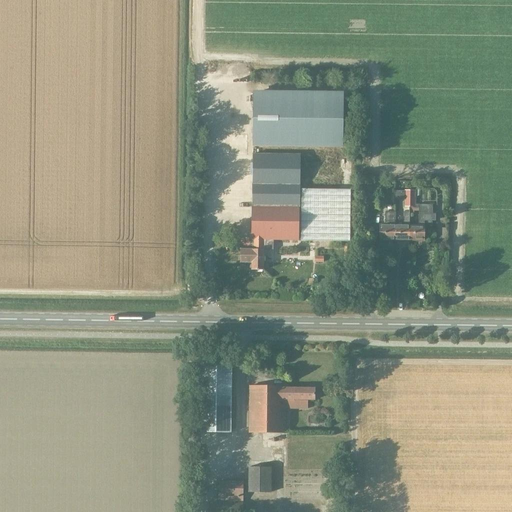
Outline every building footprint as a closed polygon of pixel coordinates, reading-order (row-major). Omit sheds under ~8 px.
[(253,94),(253,144),(343,145),(343,95),(253,94)] [(219,127),(220,158),(240,158),(240,171),(247,170),(247,144),(240,144),(239,136),(242,136),(242,126),(219,127)] [(350,242),(350,190),(300,189),(300,155),(253,154),(252,240),(252,245),(250,248),(250,250),(240,250),(240,262),(252,262),(251,270),(263,270),(263,250),(266,250),(266,240),(297,240),(298,241),(350,242)] [(375,199),(375,183),(367,183),(366,198),(375,199)] [(404,206),(414,206),(414,190),(404,190),(404,206)] [(408,225),(408,241),(423,241),(423,215),(431,215),(431,205),(418,205),(418,225),(408,225)] [(394,225),(394,212),(384,212),(384,225),(379,225),(378,240),(394,241),(394,225)] [(408,241),(408,225),(409,212),(403,212),(402,225),(394,225),(394,241),(408,241)] [(239,229),(231,228),(231,241),(239,241),(239,229)] [(232,362),(201,362),(200,432),(231,433),(232,362)] [(294,387),(284,387),(249,386),(249,432),(284,433),(284,403),(293,403),(293,401),(314,401),(314,387),(294,387)] [(248,492),(256,492),(271,492),(271,467),(256,467),(248,467),(248,492)] [(243,501),(243,481),(218,481),(218,501),(243,501)] [(241,511),(242,502),(218,502),(218,504),(210,503),(210,511),(241,511)]
